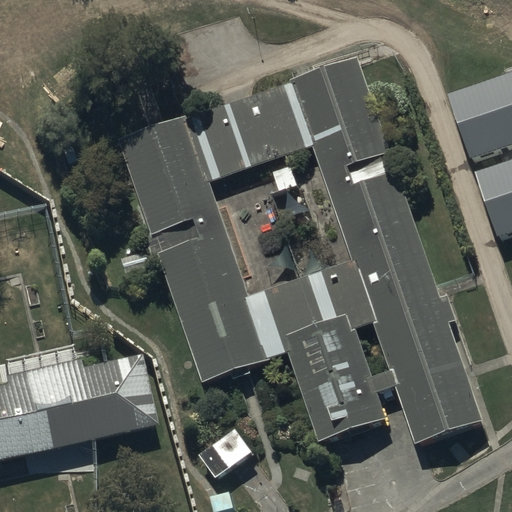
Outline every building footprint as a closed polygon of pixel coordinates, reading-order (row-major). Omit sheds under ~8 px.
[(375,393),(401,384),(421,441),(482,420),(440,300),(390,156),(357,62),(125,142),(156,231),(164,228),(172,251),(164,254),(207,378),(241,367),(292,349),(324,440),(384,419),(375,393)] [(511,80),(454,101),(476,162),(511,149),(511,80)] [(511,167),(481,179),(502,241),(511,237),(511,167)] [(0,511),(0,461),(94,440),(156,426),(141,357),(106,365),(81,371),(79,362),(8,378),(9,386),(0,388),(0,511)] [(203,456),(218,477),(253,453),(237,431),(203,456)]
